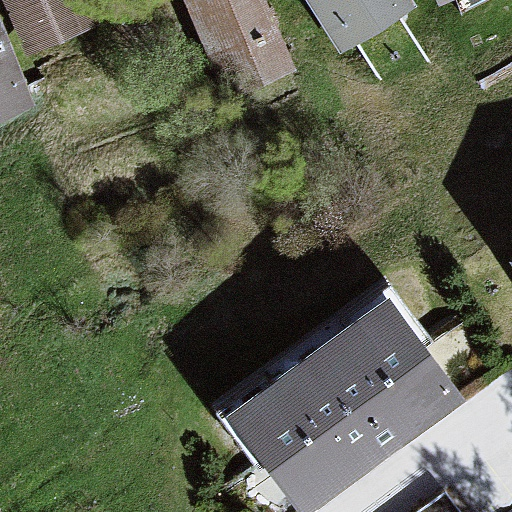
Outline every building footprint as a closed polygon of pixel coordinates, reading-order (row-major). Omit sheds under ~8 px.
[(80,0),(0,0),(0,1),(27,63),(94,32),(80,0)] [(267,0),(182,0),(225,101),(297,71),(267,0)] [(304,0),(340,55),(416,7),(411,0),(304,0)] [(0,39),(0,119),(30,108),(0,39)] [(511,257),(503,263),(511,275),(511,257)] [(373,296),(216,420),(285,511),(293,511),(450,396),(373,296)]
